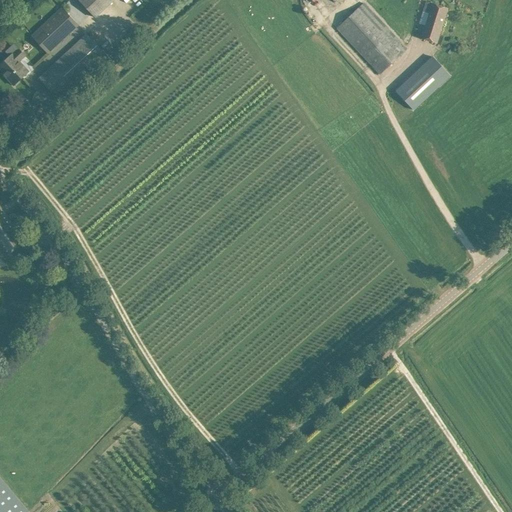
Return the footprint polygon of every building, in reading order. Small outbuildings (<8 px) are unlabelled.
[(79,0),(96,17),(114,0),(79,0)] [(429,13),(421,38),(437,43),(448,8),(427,1),(423,12),(429,13)] [(337,28),(339,31),(380,74),(403,52),(360,6),(337,28)] [(61,41),(77,25),(61,7),(44,24),(39,28),(32,35),(48,53),(56,46),(61,41)] [(60,101),(67,94),(108,56),(86,34),(39,78),(60,101)] [(23,65),(20,61),(26,55),(19,47),(0,65),(0,67),(8,76),(7,77),(14,85),(29,71),(28,71),(27,72),(22,67),(23,65)] [(432,56),(396,91),(414,110),(450,76),(432,56)] [(16,250),(24,244),(0,207),(0,242),(8,255),(16,250)] [(0,477),(0,511),(29,511),(27,509),(0,477)]
